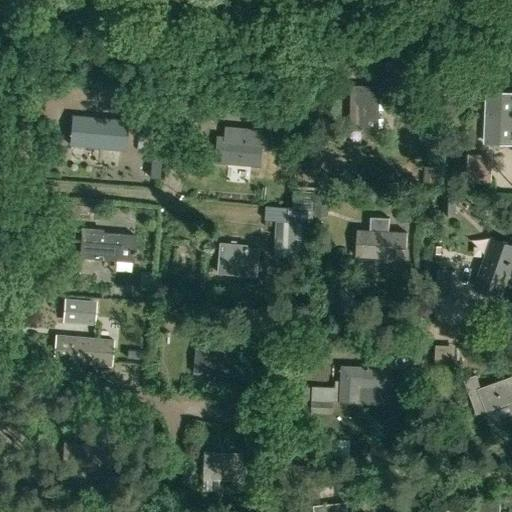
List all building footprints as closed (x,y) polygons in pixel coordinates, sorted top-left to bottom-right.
[(351,85),(350,130),(378,130),(380,86),(351,85)] [(511,95),(487,95),(485,141),(511,142),(511,95)] [(72,116),(70,144),(124,149),(127,121),(72,116)] [(218,136),(216,162),(252,165),(260,165),(263,130),(226,126),(226,137),(218,136)] [(284,131),(283,148),(295,149),(296,132),(284,131)] [(168,138),(166,162),(178,163),(180,139),(168,138)] [(153,152),(152,161),(161,162),(162,153),(153,152)] [(470,169),(470,180),(489,181),(489,169),(470,169)] [(276,221),(274,256),(310,257),(314,191),(294,190),(293,208),(289,207),(288,221),(276,221)] [(315,193),(314,203),(329,204),(330,194),(315,193)] [(79,198),(78,210),(98,212),(99,200),(79,198)] [(357,230),(356,255),(362,256),(396,257),(396,246),(406,247),(407,232),(389,231),(389,218),(370,217),(369,230),(357,230)] [(82,228),(80,257),(132,261),(133,254),(135,254),(135,251),(133,251),(134,235),(87,231),(88,228),(82,228)] [(511,244),(493,238),(476,286),(500,295),(511,260),(511,244)] [(221,242),(218,273),(219,273),(220,269),(243,271),(243,275),(258,276),(260,247),(248,246),(248,244),(221,242)] [(66,300),(64,320),(74,321),(93,323),(94,303),(66,300)] [(337,347),(336,334),(307,335),(308,349),(337,347)] [(58,337),(56,359),(71,360),(70,362),(111,366),(113,340),(73,336),(72,338),(58,337)] [(197,347),(195,372),(233,376),(236,350),(197,347)] [(315,387),(314,412),(333,413),(333,400),(340,401),(359,402),(360,385),(390,387),(391,368),(342,366),(341,381),(337,380),(336,388),(315,387)] [(475,375),(464,379),(477,413),(511,400),(511,376),(480,388),(475,375)] [(64,442),(62,468),(99,471),(101,445),(64,442)] [(205,452),(204,478),(229,479),(243,479),(244,453),(229,453),(205,452)] [(347,511),(347,503),(315,506),(315,511),(347,511)]
